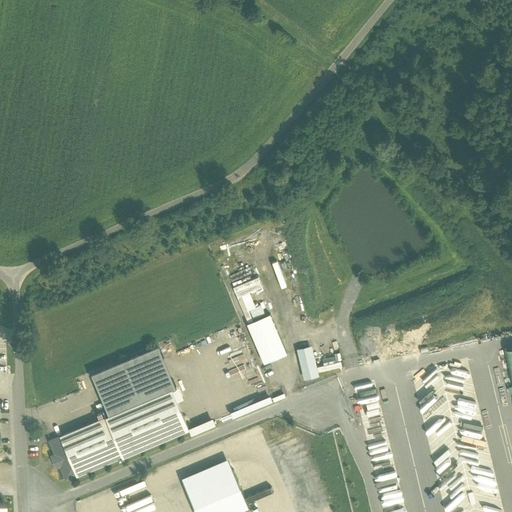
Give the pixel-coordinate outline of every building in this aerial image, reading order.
[(271,315),(249,325),(266,365),(289,356),(271,315)] [(312,347),(297,351),(306,379),(320,375),(312,347)] [(93,377),(110,416),(177,387),(160,348),(93,377)] [(110,416),(64,436),(81,475),(195,429),(177,387),(110,416)] [(58,455),(53,457),(58,469),(63,467),(68,480),(81,475),(64,436),(52,441),(58,455)] [(229,460),(183,479),(196,511),(244,511),(250,510),(229,460)] [(0,511),(7,511),(8,503),(0,502),(0,511)]
